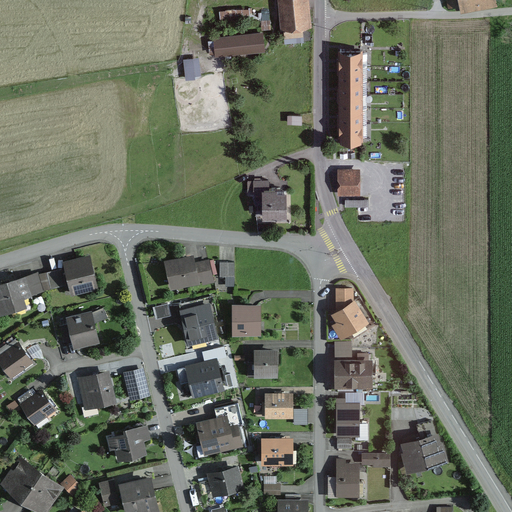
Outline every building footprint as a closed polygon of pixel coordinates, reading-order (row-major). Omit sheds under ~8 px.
[(277,0),(280,30),(282,30),(283,43),(304,41),(303,28),(311,27),(308,0),(277,0)] [(445,0),(448,10),(459,8),(460,14),(497,7),(495,0),(445,0)] [(221,7),(221,20),(251,19),(250,6),(221,7)] [(261,30),(213,36),(213,39),(208,40),(209,54),(215,53),(215,57),(264,51),(261,30)] [(363,65),(363,50),(337,50),(338,65),(363,65)] [(198,56),(183,58),(183,63),(185,76),(186,80),(201,78),(201,75),(198,56)] [(363,81),(363,65),(338,65),(338,81),(363,81)] [(363,96),(363,81),(338,81),(338,96),(363,96)] [(363,112),(363,96),(338,96),(338,112),(363,112)] [(363,127),(363,112),(338,112),(338,127),(363,127)] [(301,114),(287,115),(287,124),(301,124),(301,114)] [(364,143),(363,127),(338,127),(338,143),(364,143)] [(360,168),(337,168),(337,195),(360,195),(360,168)] [(267,179),(261,179),(260,177),(254,177),(254,179),(253,179),(253,180),(247,180),(247,195),(262,194),(262,219),(287,218),(286,188),(268,189),(267,179)] [(369,198),(345,199),(345,207),(369,206),(369,198)] [(200,281),(200,280),(202,280),(203,284),(214,282),(212,274),(209,259),(209,258),(195,261),(193,251),(164,258),(171,288),(200,281)] [(62,259),(64,267),(47,271),(51,288),(68,284),(70,293),(98,287),(90,252),(62,259)] [(217,273),(214,258),(209,259),(212,274),(217,273)] [(234,285),(234,261),(219,261),(219,276),(225,276),(225,285),(234,285)] [(0,312),(26,305),(24,296),(51,288),(47,271),(38,273),(37,270),(26,274),(25,273),(0,280),(0,312)] [(335,286),(336,309),(331,312),(336,320),(331,323),(340,338),(369,320),(355,297),(353,298),(353,286),(335,286)] [(191,343),(193,348),(206,345),(205,340),(218,337),(210,300),(208,300),(207,296),(179,302),(180,307),(179,307),(187,344),(191,343)] [(261,301),(232,301),(232,333),(261,333),(261,301)] [(107,316),(102,306),(92,311),(92,308),(66,315),(74,347),(100,341),(95,322),(107,316)] [(6,342),(0,345),(0,362),(10,377),(12,376),(13,378),(25,369),(24,368),(34,361),(19,340),(17,341),(15,338),(7,343),(6,342)] [(357,356),(352,356),(352,340),(334,340),(335,357),(334,357),(334,386),(373,385),(373,356),(368,356),(368,351),(357,351),(357,356)] [(278,346),(254,347),(254,362),(247,362),(247,375),(278,375),(278,346)] [(184,364),(185,366),(177,368),(181,382),(188,380),(192,397),(225,390),(217,357),(225,356),(223,348),(209,352),(210,358),(184,364)] [(143,366),(123,371),(130,399),(150,394),(143,366)] [(109,368),(77,375),(77,378),(72,379),(76,395),(81,394),(85,409),(117,401),(109,368)] [(33,393),(30,389),(17,397),(20,402),(34,424),(35,423),(38,427),(49,419),(46,415),(57,408),(42,387),(33,393)] [(293,390),(264,390),(264,416),(293,416),(293,390)] [(364,390),(345,390),(345,396),(336,396),(336,435),(360,435),(359,403),(364,403),(364,390)] [(6,405),(11,412),(18,404),(15,399),(6,405)] [(243,424),(238,401),(214,407),(216,415),(196,420),(201,444),(196,445),(199,457),(208,455),(207,453),(243,444),(239,425),(243,424)] [(133,456),(147,451),(144,439),(151,437),(147,424),(125,426),(123,427),(124,431),(107,436),(110,449),(115,448),(118,459),(133,456)] [(400,441),(403,449),(400,450),(406,471),(450,459),(444,438),(441,439),(438,430),(400,441)] [(293,435),(261,435),(260,463),(293,464),(293,435)] [(352,437),(337,437),(337,448),(352,447),(352,437)] [(389,451),(361,451),(362,464),(373,464),(373,466),(390,466),(389,451)] [(359,496),(359,461),(345,461),(345,457),(336,457),(336,496),(359,496)] [(5,482),(24,495),(40,472),(21,458),(5,482)] [(207,470),(209,478),(200,481),(204,496),(212,494),(213,496),(244,488),(238,463),(207,470)] [(60,486),(40,472),(24,495),(43,509),(60,486)] [(151,473),(118,480),(125,511),(139,511),(146,510),(146,511),(162,511),(166,511),(162,495),(157,496),(151,473)] [(80,486),(70,476),(64,482),(74,492),(80,486)] [(120,501),(114,477),(98,481),(104,505),(120,501)] [(264,493),(281,493),(281,482),(264,482),(264,493)] [(308,511),(308,497),(277,497),(277,511),(308,511)]
